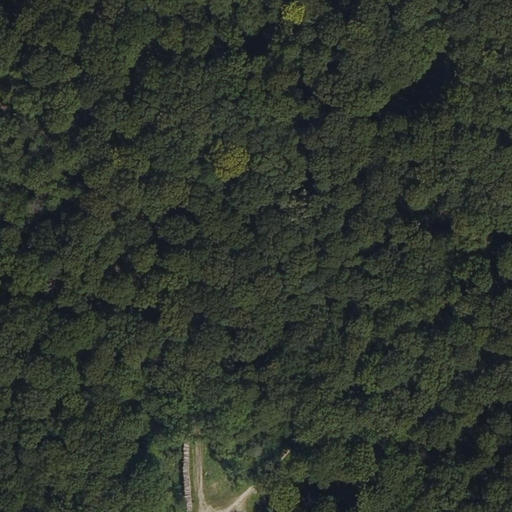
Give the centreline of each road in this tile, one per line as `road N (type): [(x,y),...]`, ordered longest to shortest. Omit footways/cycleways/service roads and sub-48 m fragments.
road 1 (track): [(204,511),(159,0)]
road 2 (track): [(511,212),(223,511)]
road 3 (track): [(0,301),(189,511)]
